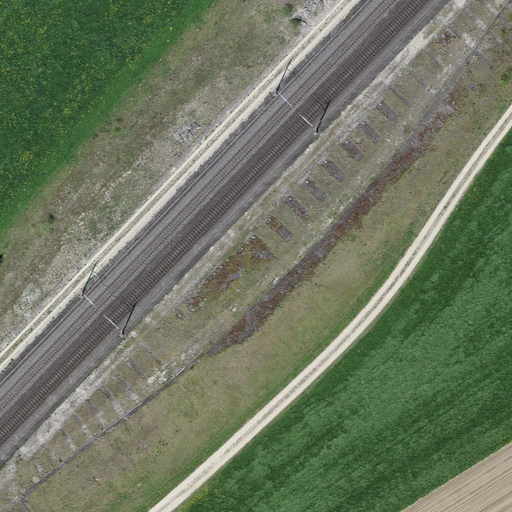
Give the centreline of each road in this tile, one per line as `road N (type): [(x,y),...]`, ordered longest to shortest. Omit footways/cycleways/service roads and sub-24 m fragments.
road 1 (track): [(511,116),(356,340),(153,511)]
road 2 (track): [(350,0),(0,363)]
